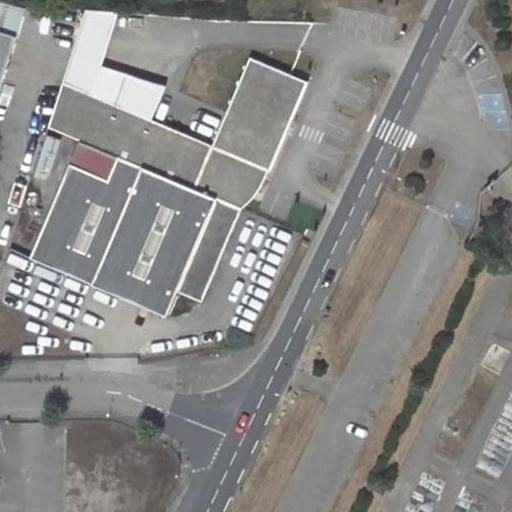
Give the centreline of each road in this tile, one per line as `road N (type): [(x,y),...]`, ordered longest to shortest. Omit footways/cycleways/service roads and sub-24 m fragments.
road 1 (unknown): [(347,61),(226,53),(50,62),(39,74),(0,215)]
road 2 (unclassified): [(255,411),(455,0)]
road 3 (unknown): [(347,61),(280,222),(227,316),(182,337),(82,337)]
road 4 (residential): [(0,392),(255,411)]
